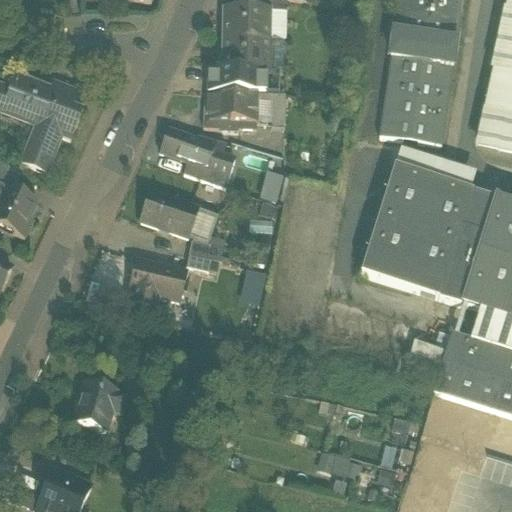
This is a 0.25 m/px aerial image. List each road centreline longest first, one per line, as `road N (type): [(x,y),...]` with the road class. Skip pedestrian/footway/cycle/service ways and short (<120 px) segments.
road 1 (residential): [(0,400),(173,45)]
road 2 (unknown): [(494,0),(462,130),(476,153),(511,177)]
road 3 (residential): [(0,46),(173,45)]
